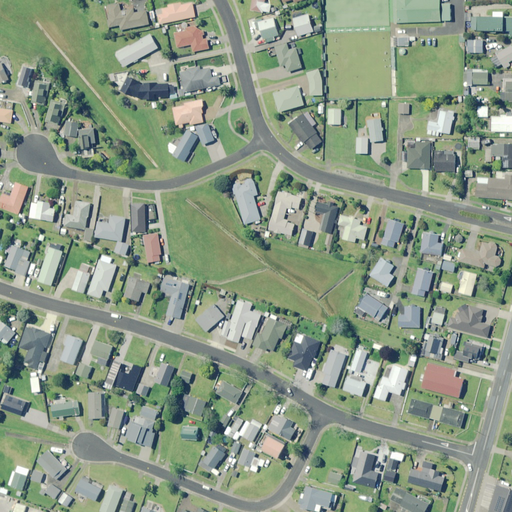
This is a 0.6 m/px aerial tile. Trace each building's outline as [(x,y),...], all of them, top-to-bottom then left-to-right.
[(253,0),(252,11),(263,13),(265,0),(253,0)] [(390,0),(392,20),(434,18),(433,0),(390,0)] [(446,0),(441,0),(438,0),(438,17),(447,16),(446,0)] [(197,17),(194,1),(169,6),(169,8),(155,10),(156,16),(158,16),(160,24),(197,17)] [(121,11),(120,4),(109,6),(107,12),(110,27),(120,25),(122,30),(150,24),(147,9),(138,11),(137,8),(121,11)] [(504,12),(494,12),(494,17),(471,16),(471,31),(506,31),(506,36),(511,36),(511,17),(504,17),(504,12)] [(314,31),(309,14),(294,19),(299,36),(314,31)] [(280,35),(274,17),(258,22),(266,43),(275,40),(274,37),(280,35)] [(186,28),(187,32),(176,35),(179,48),(192,45),(194,52),(210,49),(208,39),(204,40),(201,29),(197,30),(196,26),(186,28)] [(159,48),(151,35),(117,54),(125,67),(159,48)] [(409,38),(398,38),(398,46),(409,46),(409,38)] [(483,53),(483,40),(468,40),(468,52),(483,53)] [(291,50),(290,43),(276,47),(282,67),(286,65),(288,72),(302,68),(297,48),(291,50)] [(511,60),(511,46),(497,54),(502,64),(505,69),(510,66),(509,63),(511,60)] [(9,80),(2,64),(0,63),(0,82),(1,84),(9,80)] [(201,70),(200,67),(181,71),(185,93),(222,85),(220,77),(213,78),(211,68),(201,70)] [(488,70),(466,69),(466,84),(488,85),(488,70)] [(321,78),(321,70),(309,72),(311,96),(325,95),(323,77),(321,78)] [(134,96),(139,99),(145,99),(145,100),(155,100),(155,96),(158,96),(158,98),(171,98),(171,94),(175,94),(175,86),(170,86),(170,83),(145,83),(129,76),(121,92),(133,97),(134,96)] [(52,81),(38,78),(33,103),(47,106),(52,81)] [(511,82),(505,82),(505,92),(500,92),(500,102),(511,101),(511,82)] [(305,105),(299,85),(274,92),(280,112),(305,105)] [(67,101),(61,99),(60,102),(53,100),(47,122),(60,126),(67,101)] [(205,107),(203,100),(185,104),(185,106),(174,108),(177,125),(191,122),(191,125),(204,122),(200,108),(205,107)] [(409,114),(409,105),(399,104),(398,113),(409,114)] [(488,107),(479,107),(479,117),(488,117),(488,107)] [(0,121),(12,123),(14,111),(0,108),(0,121)] [(342,110),(329,109),(328,124),(342,125),(342,110)] [(453,120),(454,121),(455,117),(453,117),(455,112),(448,111),(448,112),(441,110),(438,123),(429,121),(428,130),(440,132),(450,134),(453,120)] [(511,111),(507,111),(507,115),(501,115),(501,117),(491,117),(491,131),(511,132),(511,111)] [(314,123),(307,113),(290,124),(304,144),(306,142),(312,150),(323,142),(311,125),(314,123)] [(366,128),(370,128),(371,142),(383,141),(382,123),(381,113),(372,114),(372,117),(365,118),(366,128)] [(79,123),(68,121),(66,135),(77,137),(79,123)] [(204,145),(215,141),(212,133),(216,131),(213,122),(197,128),(204,145)] [(94,144),(96,144),(94,129),(80,131),(82,150),(94,148),(94,144)] [(199,136),(188,130),(174,155),(185,162),(199,136)] [(370,137),(358,136),(358,154),(370,154),(370,137)] [(480,149),(480,137),(467,137),(467,149),(480,149)] [(429,170),(430,142),(421,141),(421,144),(409,143),(407,169),(429,170)] [(485,151),(485,162),(491,162),(491,156),(502,156),(502,168),(511,168),(511,144),(491,144),(491,151),(485,151)] [(452,152),(435,151),(433,172),(456,174),(457,158),(452,152)] [(511,175),(505,175),(504,179),(488,178),(488,181),(482,180),(481,184),(477,184),(475,197),(511,200),(511,175)] [(256,224),(261,223),(260,220),(261,220),(254,196),(259,195),(255,182),(254,182),(254,181),(253,181),(253,180),(252,179),(251,179),(250,179),(249,179),(248,179),(248,180),(247,180),(247,181),(246,182),(246,183),(247,184),(244,185),(244,184),(243,184),(243,183),(242,182),(241,182),(240,182),(239,182),(238,182),(237,182),(236,183),(235,184),(235,185),(235,186),(235,187),(234,188),(236,195),(237,194),(246,224),(255,222),(256,224)] [(29,188),(17,183),(16,184),(8,182),(0,203),(0,207),(19,215),(29,188)] [(292,195),(293,194),(285,192),(285,193),(279,192),(269,229),(275,231),(274,233),(282,235),(282,233),(293,236),(296,225),(289,223),(289,220),(284,219),(287,209),(292,210),(293,208),(299,209),(302,198),(292,195)] [(329,200),(328,205),(318,202),(315,213),(324,215),(320,230),(332,234),(339,208),(335,207),(336,202),(329,200)] [(51,203),(39,201),(38,204),(33,203),(30,218),(54,222),(56,210),(51,209),(51,203)] [(91,203),(77,201),(75,215),(67,214),(65,226),(87,230),(91,203)] [(147,232),(146,203),(132,204),(133,232),(147,232)] [(350,215),(349,217),(341,215),(339,225),(346,226),(342,239),(356,242),(357,238),(364,240),(367,227),(360,225),(361,220),(356,219),(356,217),(350,215)] [(118,241),(123,242),(127,219),(111,216),(110,224),(99,222),(97,237),(118,241)] [(404,224),(389,220),(382,244),(394,248),(396,241),(398,242),(404,224)] [(95,230),(88,229),(86,240),(93,241),(95,230)] [(315,232),(304,229),(300,243),(311,246),(315,232)] [(163,254),(159,233),(144,236),(150,263),(161,261),(159,255),(163,254)] [(439,236),(422,233),(420,253),(441,256),(443,244),(438,243),(439,236)] [(479,254),(477,253),(462,249),(459,261),(484,268),(485,264),(499,268),(502,258),(497,256),(499,248),(497,244),(480,239),(477,251),(479,252),(479,254)] [(123,242),(118,242),(116,253),(128,255),(130,244),(123,242)] [(31,252),(12,246),(6,267),(16,270),(15,273),(27,276),(32,260),(29,259),(31,252)] [(64,252),(51,248),(39,281),(53,286),(64,252)] [(394,266),(381,258),(370,275),(388,287),(394,277),(389,274),(394,266)] [(118,266),(100,260),(89,294),(101,298),(104,290),(109,291),(118,266)] [(455,264),(444,261),(442,269),(454,272),(455,264)] [(433,273),(418,269),(411,294),(424,297),(426,291),(428,292),(433,273)] [(90,274),(79,270),(73,289),(84,293),(90,274)] [(478,275),(464,271),(459,293),(471,296),(473,287),(475,288),(478,275)] [(140,276),(133,274),(126,297),(141,302),(143,292),(148,294),(152,283),(139,279),(140,276)] [(191,284),(159,275),(157,283),(161,284),(159,291),(173,295),(167,315),(181,319),(191,284)] [(453,285),(442,282),(440,291),(451,293),(453,285)] [(381,292),(371,288),(355,313),(363,318),(366,313),(380,321),(388,307),(378,301),(381,292)] [(225,317),(214,305),(197,320),(207,332),(225,317)] [(463,309),(461,313),(457,312),(455,319),(450,317),(447,328),(487,338),(490,325),(480,323),(484,310),(471,307),(468,306),(467,310),(463,309)] [(420,307),(404,307),(404,315),(399,315),(399,328),(420,329),(420,307)] [(446,310),(436,307),(431,322),(428,321),(427,324),(435,326),(436,323),(441,325),(446,310)] [(249,317),(236,312),(230,328),(232,329),(228,338),(240,342),(249,317)] [(288,325),(269,317),(262,334),(258,332),(252,345),(267,351),(268,349),(274,351),(280,338),(282,339),(288,325)] [(17,333),(1,320),(0,321),(0,338),(7,345),(17,333)] [(34,326),(26,323),(18,347),(27,351),(22,365),(29,367),(37,370),(41,361),(45,362),(48,355),(55,335),(33,327),(34,326)] [(84,341),(68,335),(64,344),(67,346),(62,360),(74,365),(84,341)] [(438,354),(440,355),(444,339),(442,338),(435,336),(430,335),(424,355),(437,359),(438,354)] [(114,347),(97,341),(92,354),(109,361),(114,347)] [(483,347),(467,343),(464,353),(456,351),(454,359),(469,363),(470,358),(479,361),(483,347)] [(352,375),(353,370),(361,373),(369,353),(362,350),(363,347),(360,346),(357,345),(356,348),(358,349),(358,350),(351,368),(349,374),(352,375)] [(348,353),(332,348),(327,364),(325,364),(322,372),(326,373),(323,383),(336,388),(348,353)] [(417,356),(412,355),(408,365),(413,367),(417,356)] [(126,372),(126,373),(121,372),(124,364),(116,361),(108,383),(132,392),(141,367),(135,365),(133,371),(130,370),(129,373),(126,372)] [(93,367),(82,362),(77,374),(89,379),(93,367)] [(175,368),(163,363),(156,382),(169,386),(175,368)] [(457,371),(427,363),(421,388),(460,398),(465,380),(455,377),(457,371)] [(409,370),(395,365),(389,379),(383,377),(376,398),(385,401),(389,392),(400,396),(402,389),(404,390),(406,383),(404,383),(409,370)] [(193,375),(183,371),(180,380),(190,384),(193,375)] [(37,373),(32,373),(34,393),(42,392),(40,377),(37,377),(37,373)] [(345,377),(348,378),(344,391),(351,393),(350,394),(355,396),(356,394),(362,396),(366,384),(351,379),(352,376),(346,374),(345,377)] [(243,392),(223,381),(217,393),(236,404),(243,392)] [(150,387),(140,383),(137,392),(147,396),(150,387)] [(105,392),(91,392),(90,419),(105,419),(105,400),(105,392)] [(208,402),(187,394),(181,409),(203,417),(208,402)] [(27,402),(7,395),(2,409),(22,416),(27,402)] [(433,404),(412,398),(408,413),(430,419),(430,418),(440,421),(439,422),(461,428),(465,413),(444,407),(444,408),(433,405),(433,404)] [(81,414),(79,401),(53,405),(55,418),(81,414)] [(159,411),(145,406),(142,415),(155,420),(159,411)] [(126,411),(115,408),(110,426),(120,429),(126,411)] [(231,418),(226,415),(220,425),(225,428),(231,418)] [(281,417),(277,415),(269,429),(291,441),(297,431),(291,427),(294,423),(281,416),(281,417)] [(133,421),(127,438),(130,439),(129,441),(152,449),(157,434),(152,432),(155,423),(137,417),(136,422),(133,421)] [(261,428),(252,423),(244,436),(253,441),(261,428)] [(199,428),(184,427),(183,439),(199,440),(199,428)] [(233,438),(237,431),(232,429),(229,436),(233,438)] [(286,445),(270,437),(263,450),(278,459),(286,445)] [(241,445),(236,443),(232,452),(238,454),(241,445)] [(201,466),(212,473),(214,469),(216,470),(229,452),(223,447),(221,450),(216,446),(201,466)] [(261,458),(261,459),(255,457),(256,453),(245,449),(240,463),(251,468),(250,470),(257,472),(259,465),(263,467),(264,464),(266,460),(261,458)] [(68,470),(49,450),(38,461),(57,480),(68,470)] [(404,454),(391,451),(387,470),(396,472),(398,460),(402,461),(404,454)] [(362,452),(360,459),(355,458),(352,466),(358,468),(354,482),(374,488),(379,473),(371,471),(375,455),(362,452)] [(440,471),(423,466),(421,472),(411,469),(407,483),(440,491),(444,477),(439,476),(440,471)] [(45,474),(36,470),(32,481),(42,484),(45,474)] [(28,476),(17,472),(12,487),(23,491),(28,476)] [(343,475),(332,472),(329,482),(340,485),(343,475)] [(90,484),(82,480),(76,492),(97,502),(104,487),(92,481),(90,484)] [(61,491),(52,485),(47,493),(56,499),(61,491)] [(115,511),(124,491),(110,485),(101,511),(102,511),(115,511)] [(511,511),(511,490),(507,488),(497,485),(487,511),(511,511)] [(303,494),(302,499),(301,498),(300,504),(302,504),(302,509),(305,510),(306,509),(320,511),(321,506),(331,507),(334,493),(318,490),(318,489),(307,487),(306,494),(303,494)] [(417,498),(398,488),(391,500),(404,507),(401,511),(424,511),(431,501),(419,495),(417,498)] [(0,511),(15,511),(21,497),(0,490),(0,511)] [(74,498),(65,493),(59,501),(68,507),(74,498)] [(132,511),(135,503),(125,500),(121,511),(132,511)] [(160,506),(147,501),(143,511),(158,511),(160,506)]
